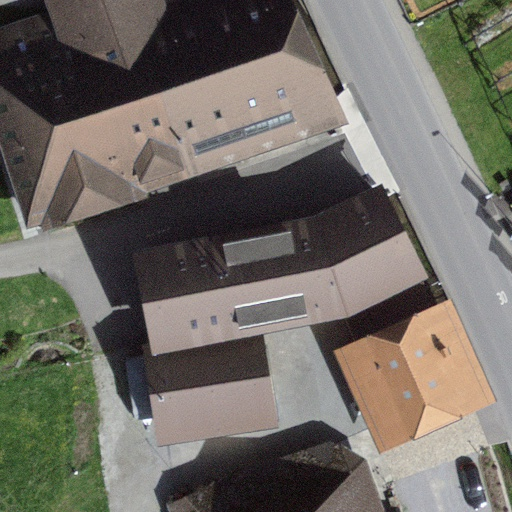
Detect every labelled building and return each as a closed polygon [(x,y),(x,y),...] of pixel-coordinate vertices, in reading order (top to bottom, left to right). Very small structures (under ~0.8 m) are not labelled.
[(0,118),(33,209),(324,104),(285,0),(181,0),(152,11),(147,0),(52,0),(58,16),(0,36),(0,118)] [(415,268),(387,193),(321,225),(145,264),(158,337),(334,305),(415,268)] [(357,430),(474,382),(435,290),(319,339),(357,430)] [(254,343),(160,359),(173,439),(268,423),(254,343)] [(388,511),(373,461),(334,441),(167,498),(171,511),(388,511)]
